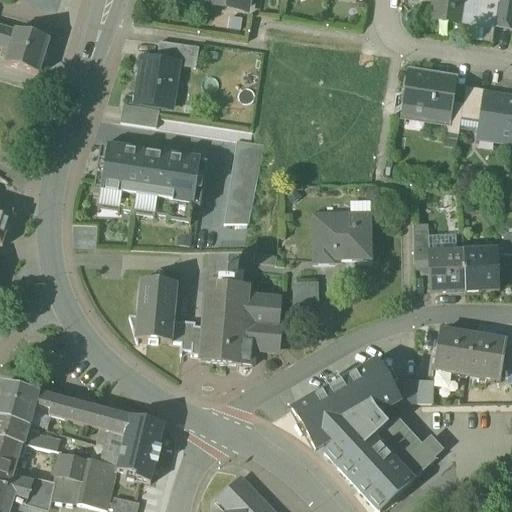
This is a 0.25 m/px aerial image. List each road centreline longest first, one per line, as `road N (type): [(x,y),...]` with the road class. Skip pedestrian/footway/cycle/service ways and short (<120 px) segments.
road 1 (residential): [(206,431),(362,332),(409,320),(511,318)]
road 2 (residential): [(108,0),(45,193)]
road 3 (residential): [(62,299),(111,371),(206,431)]
road 4 (residential): [(389,0),(386,46),(511,68)]
road 5 (residential): [(323,511),(303,487),(206,431)]
